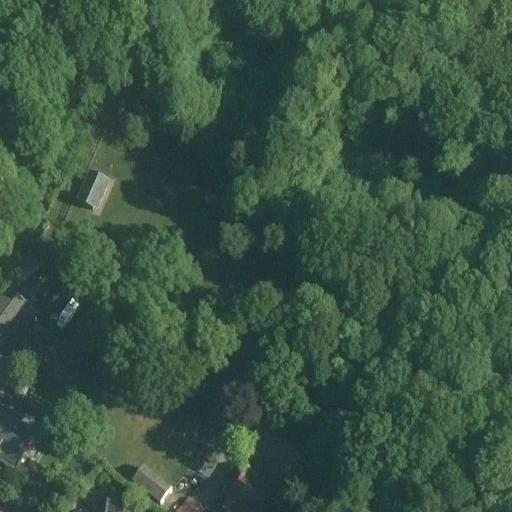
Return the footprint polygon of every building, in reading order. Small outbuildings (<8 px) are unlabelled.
[(87,175),(74,204),(93,212),(106,184),(87,175)] [(47,240),(29,256),(42,271),(60,255),(47,240)] [(4,289),(0,294),(0,340),(26,305),(4,289)] [(106,376),(73,415),(86,426),(119,387),(106,376)] [(0,464),(15,473),(36,436),(20,427),(23,423),(0,409),(0,464)] [(279,511),(287,499),(251,478),(254,474),(242,467),(234,480),(236,481),(230,490),(233,492),(223,509),(228,511),(279,511)] [(144,470),(132,485),(160,507),(172,492),(144,470)] [(202,511),(189,500),(177,511),(202,511)]
